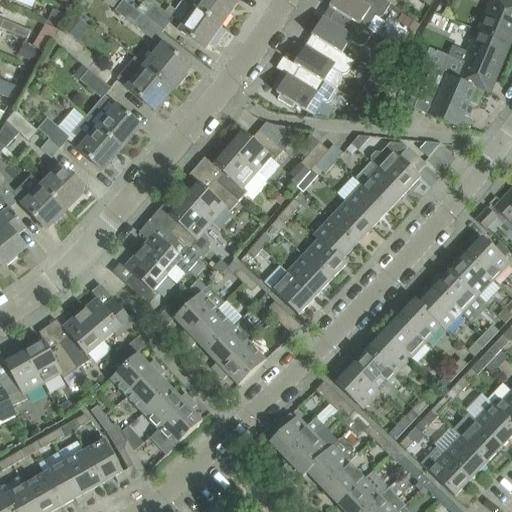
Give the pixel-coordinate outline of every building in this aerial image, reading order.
[(147,0),(145,0),(136,12),(162,32),(169,23),(172,19),(165,13),(154,5),(147,0)] [(201,0),(195,9),(220,28),(237,4),(231,0),(201,0)] [(390,5),(385,1),(384,2),(381,0),(333,0),(329,8),(334,11),(335,11),(367,30),(375,17),(377,19),(382,17),(390,5)] [(123,1),(114,12),(154,43),(162,32),(136,12),(123,1)] [(511,10),(489,2),(476,33),(509,46),(511,39),(511,10)] [(168,9),(165,13),(172,19),(169,23),(181,30),(179,32),(189,39),(205,50),(220,28),(195,9),(194,11),(183,3),(175,14),(168,9)] [(52,11),(45,25),(59,31),(65,18),(52,11)] [(373,33),(367,30),(335,11),(334,11),(330,18),(333,19),(330,24),(322,19),(311,37),(317,40),(317,39),(342,55),(342,54),(350,41),(360,47),(365,46),(373,33)] [(402,15),(398,22),(415,32),(419,25),(402,15)] [(0,30),(26,41),(29,33),(0,21),(0,30)] [(61,30),(51,42),(52,43),(81,66),(88,71),(97,60),(61,30)] [(425,33),(419,47),(429,51),(430,49),(433,51),(438,38),(425,33)] [(464,64),(497,77),(509,46),(476,33),(464,64)] [(355,62),(342,54),(342,55),(317,39),(317,40),(313,46),(315,48),(312,52),(305,47),(294,65),(299,69),(300,68),(324,83),(332,70),(342,76),(347,75),(355,62)] [(37,51),(22,44),(16,57),(31,64),(37,51)] [(190,68),(175,55),(164,46),(145,69),(134,59),(133,60),(171,91),(190,68)] [(497,77),(464,64),(433,51),(430,49),(429,51),(423,66),(431,70),(414,109),(458,129),(463,117),(468,119),(474,105),(469,103),(475,89),(490,95),(497,77)] [(154,111),(171,91),(133,60),(117,80),(127,89),(154,111)] [(81,66),(72,77),(100,100),(102,101),(111,90),(88,71),(81,66)] [(337,91),(324,83),(300,68),(299,69),(295,75),(297,76),(295,81),(287,76),(276,94),(284,99),(282,103),(292,109),(294,105),(313,117),(322,103),(324,104),(329,103),(337,91)] [(372,74),(365,85),(379,93),(385,82),(372,74)] [(0,81),(0,96),(11,101),(18,88),(0,81)] [(355,102),(346,114),(358,123),(367,111),(355,102)] [(141,127),(126,114),(117,106),(97,129),(122,150),(141,127)] [(0,153),(19,135),(27,142),(36,133),(15,113),(6,123),(0,132),(0,153)] [(97,129),(84,118),(70,135),(75,139),(70,144),(79,151),(78,152),(102,172),(122,150),(97,129)] [(38,130),(60,149),(69,139),(47,120),(38,130)] [(279,167),(273,162),(283,152),(259,131),(252,140),(243,133),(228,150),(266,182),(279,167)] [(311,152),(319,144),(310,136),(303,144),(311,152)] [(304,160),(311,152),(303,144),(296,152),(304,160)] [(315,166),(328,151),(319,144),(311,152),(304,160),(300,164),(310,172),(311,171),(318,177),(322,173),(315,166)] [(426,166),(407,149),(404,146),(390,145),(380,155),(375,154),(370,159),(371,164),(404,195),(420,178),(417,175),(426,166)] [(330,169),(343,154),(334,146),(328,151),(315,166),(322,173),(324,175),(330,169)] [(264,183),(266,182),(228,150),(213,167),(222,174),(215,183),(238,203),(246,194),(253,200),(266,185),(264,183)] [(388,212),(404,195),(371,164),(371,165),(356,181),(361,186),(388,212)] [(63,168),(42,189),(65,211),(86,191),(72,177),(63,168)] [(309,187),(318,177),(311,171),(310,172),(302,181),(309,187)] [(373,228),(388,212),(361,186),(356,181),(355,182),(360,187),(346,203),(373,228)] [(229,214),(238,203),(215,183),(207,191),(199,184),(184,201),(212,225),(225,210),(229,214)] [(21,187),(12,196),(23,207),(32,216),(46,230),(65,211),(42,189),(32,198),(21,187)] [(511,225),(511,189),(494,208),(509,222),(510,224),(511,225)] [(12,232),(20,225),(0,201),(0,264),(2,268),(26,249),(12,232)] [(202,236),(212,225),(184,201),(169,218),(177,225),(170,234),(201,260),(202,259),(207,252),(208,247),(206,241),(202,236)] [(286,210),(292,216),(300,208),(293,202),(286,210)] [(357,245),(373,228),(346,203),(330,220),(357,245)] [(487,209),(476,221),(485,230),(497,218),(487,209)] [(277,234),(292,216),(286,210),(270,228),(277,234)] [(342,261),(357,245),(330,220),(314,237),(318,241),(319,240),(341,262),(342,261)] [(177,285),(201,260),(170,234),(162,242),(154,235),(139,252),(177,285)] [(262,236),(255,243),(263,250),(270,242),(262,236)] [(509,264),(497,253),(482,239),(466,256),(493,282),(509,264)] [(347,265),(342,261),(341,262),(319,240),(318,241),(303,257),(330,282),(347,265)] [(255,243),(246,253),(254,260),(261,252),(263,250),(255,243)] [(162,302),(177,285),(139,252),(124,269),(133,276),(125,285),(148,306),(156,297),(162,302)] [(491,284),(493,282),(466,256),(450,273),(484,305),(498,290),(491,284)] [(314,299),(330,282),(303,257),(287,273),(314,299)] [(219,277),(229,267),(221,259),(212,270),(219,277)] [(287,273),(286,275),(279,268),(264,284),(298,316),(314,299),(287,273)] [(242,285),(248,278),(240,270),(233,277),(242,285)] [(484,305),(450,273),(435,289),(462,315),(471,324),(486,308),(484,305)] [(242,285),(259,301),(266,295),(248,278),(242,285)] [(218,311),(217,311),(223,305),(207,288),(201,294),(189,306),(174,320),(185,331),(180,336),(186,342),(218,311)] [(445,332),(462,315),(435,289),(420,305),(419,306),(441,327),(441,328),(445,332)] [(115,333),(118,337),(133,324),(113,301),(104,308),(97,300),(80,314),(104,343),(115,333)] [(419,306),(420,305),(415,301),(399,318),(426,344),(441,328),(441,327),(419,306)] [(275,303),(268,310),(277,319),(284,311),(275,303)] [(511,305),(499,319),(505,325),(511,317),(511,305)] [(206,354),(233,328),(218,311),(186,342),(191,348),(196,343),(206,354)] [(277,319),(275,320),(292,336),(301,327),(284,311),(277,319)] [(88,356),(104,343),(80,314),(62,329),(70,337),(60,344),(83,378),(84,380),(89,376),(82,367),(92,360),(88,356)] [(410,360),(426,344),(399,318),(383,335),(410,360)] [(483,335),(490,341),(498,332),(492,326),(483,335)] [(217,375),(249,344),(233,328),(206,354),(216,364),(212,369),(217,375)] [(394,377),(410,360),(383,335),(367,351),(394,377)] [(481,350),(490,341),(483,335),(475,344),(481,350)] [(494,345),(500,351),(509,342),(503,336),(494,345)] [(132,349),(119,361),(124,368),(137,355),(146,347),(141,338),(130,347),(132,349)] [(83,378),(60,344),(49,352),(44,342),(24,353),(43,385),(60,375),(63,380),(69,376),(75,384),(83,378)] [(265,361),(252,347),(249,344),(217,375),(223,381),(228,376),(238,387),(265,361)] [(485,368),(500,351),(494,345),(478,362),(485,368)] [(379,393),(394,377),(367,351),(352,368),(379,393)] [(25,395),(43,385),(24,353),(5,364),(10,374),(0,378),(0,381),(12,408),(16,416),(18,415),(13,407),(28,400),(25,395)] [(127,398),(159,367),(153,361),(148,366),(137,355),(124,368),(123,369),(111,380),(127,398)] [(452,368),(458,374),(467,365),(461,359),(452,368)] [(469,384),(485,368),(478,362),(463,378),(469,384)] [(143,414),(170,389),(160,378),(164,373),(159,367),(127,398),(143,414)] [(363,410),(379,393),(352,368),(336,385),(363,410)] [(450,383),(458,374),(452,368),(443,377),(450,383)] [(454,401),(469,384),(463,378),(447,395),(454,401)] [(12,408),(0,381),(0,422),(16,416),(12,408)] [(337,412),(340,409),(346,403),(324,383),(315,392),(337,412)] [(511,394),(511,393),(502,385),(487,400),(492,405),(492,404),(496,408),(495,409),(511,425),(511,394)] [(158,431),(190,400),(184,394),(180,399),(170,389),(143,414),(158,431)] [(421,401),(427,407),(436,398),(429,392),(421,401)] [(438,417),(454,401),(447,395),(431,411),(438,417)] [(167,456),(175,448),(202,422),(191,411),(196,406),(190,400),(158,431),(168,441),(160,449),(167,456)] [(418,417),(427,407),(421,401),(412,410),(418,417)] [(346,403),(340,409),(349,418),(355,411),(346,403)] [(502,447),(511,437),(511,425),(495,409),(496,408),(492,404),(492,405),(475,422),(502,447)] [(97,425),(107,417),(99,407),(88,414),(97,425)] [(422,435),(438,417),(431,411),(415,428),(422,435)] [(68,424),(73,434),(81,429),(80,427),(90,421),(85,414),(76,421),(75,419),(68,424)] [(278,436),(270,443),(286,461),(313,435),(323,426),(316,419),(306,428),(297,418),(295,420),(290,415),(273,431),(278,436)] [(475,422),(467,415),(451,432),(459,439),(460,438),(487,464),(502,447),(475,422)] [(103,433),(113,425),(107,417),(97,425),(103,433)] [(395,441),(411,424),(405,418),(389,435),(395,441)] [(65,439),(73,434),(68,424),(59,430),(48,436),(53,444),(64,437),(65,439)] [(313,435),(286,461),(303,478),(307,474),(306,473),(329,451),(328,451),(333,446),(338,442),(323,426),(313,435)] [(373,441),(379,434),(370,426),(364,432),(373,441)] [(379,434),(373,441),(382,449),(388,443),(379,434)] [(42,450),(53,444),(48,436),(28,447),(32,455),(42,450)] [(415,442),(408,436),(399,445),(406,451),(415,442)] [(471,480),(487,464),(460,438),(459,439),(444,455),(471,480)] [(329,451),(306,473),(307,474),(322,489),(322,490),(349,464),(356,457),(340,440),(338,442),(333,446),(328,451),(329,451)] [(126,479),(116,462),(104,441),(84,453),(102,485),(115,478),(118,484),(126,479)] [(121,459),(133,452),(127,442),(115,448),(121,459)] [(12,465),(32,455),(28,447),(20,451),(21,452),(8,458),(12,465)] [(444,455),(437,448),(420,465),(455,498),(471,480),(444,455)] [(121,459),(131,476),(142,470),(133,452),(121,459)] [(89,492),(102,485),(84,453),(64,464),(85,502),(92,498),(89,492)] [(406,472),(412,466),(403,457),(397,464),(406,472)] [(0,468),(1,471),(12,465),(8,458),(0,462),(0,468)] [(78,506),(85,502),(64,464),(44,475),(62,507),(75,500),(78,506)] [(349,464),(322,490),(338,506),(365,480),(373,472),(364,480),(349,464)] [(412,466),(406,472),(415,481),(421,474),(412,466)] [(365,480),(338,506),(343,511),(364,511),(381,497),(388,490),(373,472),(365,480)] [(53,511),(62,507),(44,475),(25,486),(24,486),(38,511),(53,511)] [(38,511),(24,486),(25,486),(20,477),(2,487),(7,496),(5,497),(4,498),(12,511),(38,511)] [(446,497),(440,492),(436,488),(430,494),(439,504),(446,497)] [(381,497),(364,511),(399,511),(404,507),(388,490),(381,497)] [(12,511),(4,498),(5,497),(2,492),(0,492),(0,511),(12,511)] [(448,511),(455,506),(446,497),(439,504),(448,511)]
